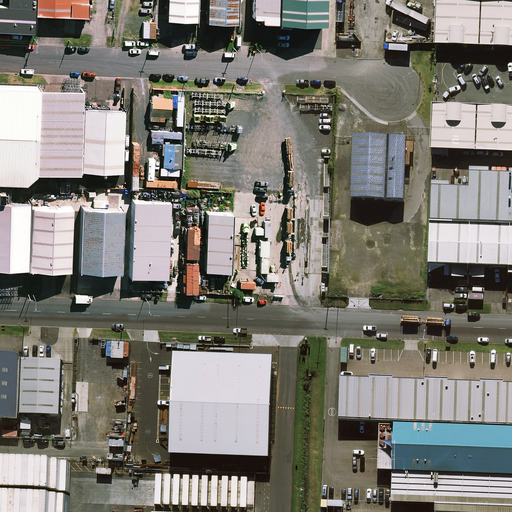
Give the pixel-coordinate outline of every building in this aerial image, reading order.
[(0,32),(33,34),(34,0),(5,0),(6,7),(0,7),(0,32)] [(88,0),(36,0),(36,11),(88,13),(88,0)] [(196,0),(165,0),(165,16),(196,17),(196,0)] [(234,0),(203,0),(203,19),(234,20),(234,0)] [(321,0),(253,0),(253,21),(320,23),(321,0)] [(511,1),(482,0),(437,0),(436,43),(437,44),(511,46),(511,1)] [(0,179),(22,180),(33,171),(36,85),(0,83),(0,179)] [(77,169),(79,103),(80,86),(36,85),(33,171),(77,172),(77,169)] [(163,96),(163,93),(155,92),(154,95),(150,95),(148,119),(162,120),(162,116),(168,117),(170,96),(163,96)] [(284,93),(259,92),(256,149),(236,148),(234,172),(264,174),(264,161),(281,162),(284,93)] [(511,105),(434,102),(433,129),(432,148),(433,148),(433,155),(449,155),(449,148),(511,150),(511,105)] [(121,104),(79,103),(77,169),(118,170),(121,104)] [(312,114),(289,113),(287,159),(310,159),(312,114)] [(179,138),(180,131),(156,129),(156,136),(179,138)] [(407,139),(353,137),(351,200),(405,202),(407,139)] [(181,170),(182,143),(161,142),(160,167),(159,167),(159,174),(178,174),(178,170),(181,170)] [(208,161),(207,171),(207,176),(214,176),(215,171),(217,172),(217,162),(208,161)] [(431,183),(429,222),(511,225),(511,175),(488,174),(488,170),(469,170),(468,189),(465,189),(465,186),(454,186),(454,189),(449,189),(449,184),(431,183)] [(0,265),(24,266),(25,204),(26,199),(0,197),(0,265)] [(172,204),(136,202),(132,279),(168,280),(172,204)] [(70,206),(25,204),(24,266),(68,268),(70,206)] [(119,206),(81,205),(79,268),(117,269),(119,206)] [(230,216),(230,211),(205,210),(203,268),(268,271),(270,233),(256,233),(257,217),(230,216)] [(328,249),(329,232),(329,223),(330,220),(306,219),(303,294),(327,295),(328,249)] [(511,225),(429,222),(428,266),(445,266),(485,268),(509,269),(509,275),(511,275),(511,225)] [(484,279),(485,268),(445,266),(444,277),(452,277),(452,278),(464,278),(464,276),(472,276),(472,279),(484,279)] [(21,352),(0,351),(0,416),(19,417),(21,352)] [(274,356),(174,353),(170,454),(270,458),(274,356)] [(64,358),(26,357),(24,409),(62,410),(64,358)] [(393,419),(511,423),(511,379),(340,373),(338,418),(393,419)] [(511,423),(393,419),(391,468),(511,472),(511,423)] [(511,472),(391,468),(390,500),(427,501),(511,504),(511,472)] [(511,511),(511,504),(427,501),(426,511),(511,511)]
